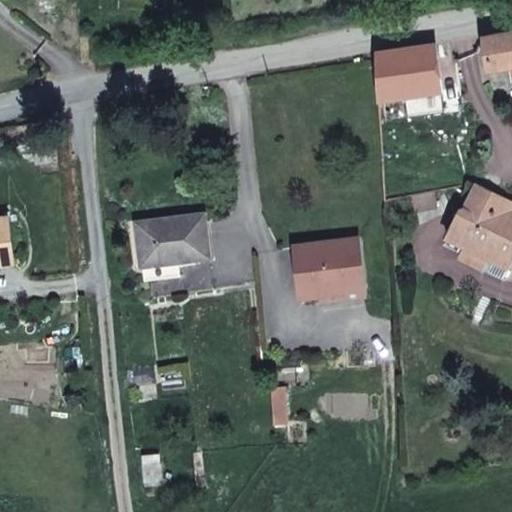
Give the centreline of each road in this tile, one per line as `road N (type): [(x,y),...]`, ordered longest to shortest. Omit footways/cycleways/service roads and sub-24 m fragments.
road 1 (unclassified): [(81,85),(240,73),(511,16)]
road 2 (residential): [(128,511),(81,85)]
